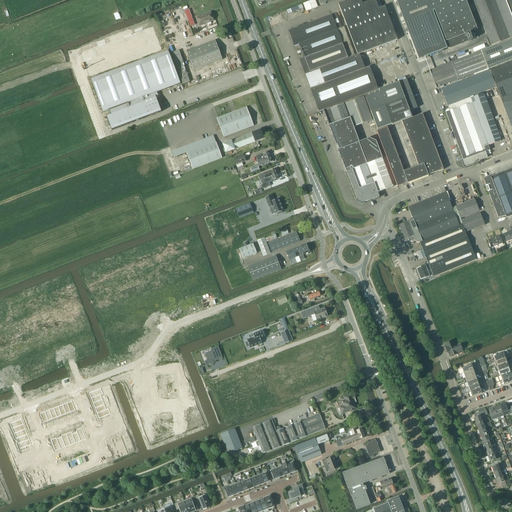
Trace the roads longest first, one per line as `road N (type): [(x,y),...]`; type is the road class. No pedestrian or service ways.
road 1 (unclassified): [(232,0),(321,237),(323,263)]
road 2 (primary): [(326,210),(242,0)]
road 3 (unclassified): [(352,319),(423,511)]
road 4 (primary): [(458,486),(371,301)]
road 5 (residential): [(73,388),(100,457),(57,474),(30,404)]
road 6 (unclassified): [(458,175),(391,0)]
road 7 (unclassified): [(210,376),(352,319)]
road 8 (unclassified): [(443,361),(393,236),(380,228)]
road 9 (unclassified): [(307,274),(168,329)]
